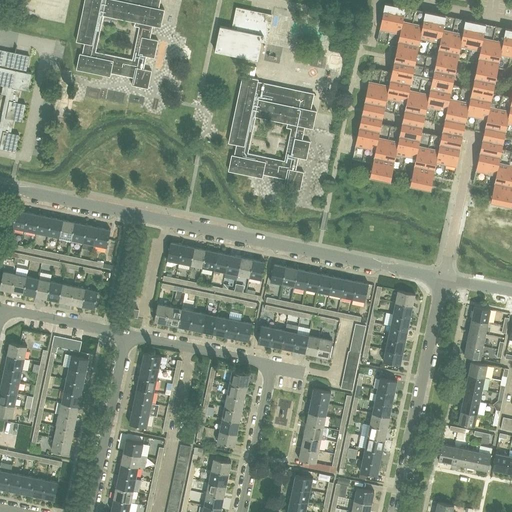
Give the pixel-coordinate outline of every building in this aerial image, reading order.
[(163,10),(164,10),(164,9),(159,8),(160,0),(86,0),(78,40),(77,40),(76,41),(84,42),(82,53),(80,53),(76,69),(77,69),(77,68),(110,74),(110,76),(111,70),(134,75),(132,84),(148,88),(148,87),(147,87),(150,71),(152,71),(152,70),(144,69),(146,56),(154,57),(155,57),(153,56),(157,40),(158,40),(150,38),(153,25),(161,27),(161,26),(160,26),(163,10)] [(381,22),(380,29),(399,33),(403,20),(405,7),(385,2),(381,22)] [(250,10),(236,7),(232,28),(220,25),(215,50),(258,59),(261,41),(267,42),(273,16),(250,12),(250,10)] [(425,11),(405,7),(403,20),(422,24),(425,11)] [(422,24),(420,37),(440,41),(443,28),(446,15),(425,11),(422,24)] [(465,19),(446,15),(443,28),(462,33),(465,19)] [(462,33),(460,46),(480,50),(483,37),(486,24),(465,19),(462,33)] [(388,89),(386,98),(406,102),(408,93),(409,89),(412,76),(415,62),(417,51),(420,37),(422,24),(403,20),(399,33),(397,47),(394,61),(392,71),(389,85),(388,89)] [(505,28),(486,24),(483,37),(503,41),(505,28)] [(429,93),(427,106),(446,110),(449,97),(452,84),(457,59),(460,46),(462,33),(443,28),(440,41),(437,55),(436,61),(434,66),(432,80),(429,93)] [(503,41),(501,54),(511,56),(511,28),(505,28),(503,41)] [(399,33),(380,29),(377,43),(390,46),(397,47),(399,33)] [(440,41),(420,37),(417,51),(437,55),(440,41)] [(469,101),(467,114),(486,118),(490,106),(492,93),(498,67),(501,54),(503,41),(483,37),(480,50),(477,63),(472,88),(469,101)] [(480,50),(460,46),(457,59),(477,63),(480,50)] [(31,73),(32,74),(32,73),(26,72),(29,57),(15,54),(16,52),(15,52),(15,54),(0,50),(0,138),(2,139),(0,146),(0,148),(16,151),(15,151),(18,134),(19,135),(19,134),(11,132),(14,119),(22,121),(22,120),(21,120),(24,104),(25,104),(26,104),(18,102),(20,89),(28,90),(29,90),(27,89),(31,73)] [(437,55),(417,51),(415,62),(434,66),(437,55)] [(511,56),(501,54),(498,67),(511,70),(511,56)] [(434,66),(415,62),(412,76),(432,80),(434,66)] [(256,67),(245,64),(243,75),(254,78),(256,67)] [(392,71),(372,66),(369,80),(389,85),(392,71)] [(315,111),(316,111),(317,111),(311,109),(314,95),(300,92),(300,90),(299,90),(299,91),(281,88),(281,86),(258,81),(258,79),(242,75),(242,76),(244,76),(230,142),(229,141),(229,142),(237,144),(234,155),(232,154),(229,170),(229,169),(262,176),(262,177),(264,171),(286,176),(284,186),(300,189),(300,188),(299,188),(302,172),(304,172),(296,170),(298,157),(307,159),(307,158),(305,158),(309,141),(310,142),(310,141),(302,139),(305,126),(313,128),(313,127),(312,127),(315,111)] [(432,80),(412,76),(409,89),(429,93),(432,80)] [(356,139),(355,145),(376,149),(378,136),(381,123),(383,116),(384,111),(386,98),(388,89),(389,85),(369,80),(368,85),(366,91),(363,110),(362,111),(362,112),(357,136),(356,139)] [(472,88),(452,84),(449,97),(469,101),(472,88)] [(398,141),(396,153),(415,158),(419,145),(421,132),(424,119),(427,106),(429,93),(409,89),(408,93),(406,102),(403,115),(402,120),(401,127),(398,141)] [(511,97),(492,93),(490,106),(509,110),(511,97)] [(438,149),(436,162),(456,166),(458,159),(463,133),(464,128),(467,114),(469,101),(449,97),(446,110),(444,123),(442,129),(441,136),(438,149)] [(406,102),(386,98),(384,111),(403,115),(406,102)] [(446,110),(427,106),(424,119),(444,123),(446,110)] [(477,163),(476,170),(496,174),(499,162),(502,148),(503,142),(504,136),(507,123),(509,110),(490,106),(486,118),(484,132),(483,137),(477,163)] [(486,118),(467,114),(464,128),(484,132),(486,118)] [(401,127),(381,123),(378,136),(398,141),(401,127)] [(441,136),(421,132),(419,145),(438,149),(441,136)] [(370,174),(370,175),(390,180),(391,179),(393,167),(396,153),(398,141),(378,136),(376,149),(373,160),(373,163),(370,174)] [(376,149),(355,145),(354,153),(352,158),(373,163),(373,160),(376,149)] [(410,183),(410,184),(431,188),(431,187),(433,175),(436,162),(438,149),(419,145),(415,158),(413,171),(410,183)] [(511,150),(502,148),(499,162),(511,164),(511,150)] [(415,158),(396,153),(393,167),(413,171),(415,158)] [(456,166),(436,162),(433,175),(454,179),(456,166)] [(491,199),(490,201),(511,205),(511,203),(511,199),(511,164),(499,162),(496,174),(493,188),(491,199)] [(496,174),(476,170),(473,183),(493,188),(496,174)] [(24,229),(28,212),(16,210),(12,227),(24,229)] [(36,232),(40,215),(28,212),(24,229),(36,232)] [(48,234),(52,217),(40,215),(36,232),(48,234)] [(60,237),(63,219),(52,217),(48,234),(60,237)] [(71,239),(75,222),(63,219),(60,237),(71,239)] [(83,242),(87,224),(75,222),(71,239),(83,242)] [(95,244),(98,227),(87,224),(83,242),(95,244)] [(98,227),(95,244),(107,247),(111,229),(98,227)] [(179,262),(183,245),(171,242),(167,259),(179,262)] [(191,264),(194,247),(183,245),(179,262),(191,264)] [(203,267),(206,249),(194,247),(191,264),(203,267)] [(214,269),(218,252),(206,249),(203,267),(214,269)] [(226,272),(230,254),(218,252),(214,269),(226,272)] [(238,274),(241,257),(230,254),(226,272),(238,274)] [(249,277),(253,259),(241,257),(238,274),(249,277)] [(253,259),(249,277),(262,279),(265,262),(253,259)] [(282,284),(286,266),(274,264),(270,281),(282,284)] [(294,286),(298,269),(286,266),(282,284),(294,286)] [(306,289),(309,271),(298,269),(294,286),(306,289)] [(0,288),(12,291),(15,273),(3,271),(0,286),(0,288)] [(318,291),(321,274),(309,271),(306,289),(318,291)] [(24,293),(27,276),(15,273),(12,291),(24,293)] [(329,293),(333,276),(321,274),(318,291),(329,293)] [(35,296),(39,278),(27,276),(24,293),(35,296)] [(341,296),(345,278),(333,276),(329,293),(341,296)] [(47,298),(51,281),(39,278),(35,296),(47,298)] [(353,298),(356,281),(345,278),(341,296),(353,298)] [(59,301),(62,283),(51,281),(47,298),(59,301)] [(356,281),(353,298),(365,301),(369,283),(356,281)] [(70,303),(74,286),(62,283),(59,301),(70,303)] [(82,306),(86,288),(74,286),(70,303),(82,306)] [(86,288),(82,306),(94,308),(98,291),(86,288)] [(260,296),(254,294),(255,290),(247,289),(246,293),(245,297),(259,300),(260,296)] [(395,302),(413,306),(415,293),(398,290),(395,302)] [(410,317),(413,306),(395,302),(393,314),(410,317)] [(166,323),(170,306),(158,303),(154,321),(166,323)] [(472,318),(488,322),(491,309),(474,305),(472,318)] [(178,326),(181,308),(170,306),(166,323),(178,326)] [(125,315),(137,317),(139,310),(127,307),(125,315)] [(190,328),(193,311),(181,308),(178,326),(190,328)] [(201,331),(205,313),(193,311),(190,328),(201,331)] [(311,324),(312,319),(313,314),(301,312),(300,317),(303,318),(302,322),(311,324)] [(213,333),(217,316),(205,313),(201,331),(213,333)] [(322,326),(323,322),(324,317),(313,314),(312,319),(317,320),(316,325),(322,326)] [(408,329),(410,317),(393,314),(390,325),(408,329)] [(225,336),(228,318),(217,316),(213,333),(225,336)] [(237,338),(240,321),(228,318),(225,336),(237,338)] [(485,334),(488,322),(472,318),(469,330),(485,334)] [(240,321),(237,338),(249,341),(252,323),(240,321)] [(270,345),(273,327),(261,325),(257,342),(270,345)] [(405,341),(408,329),(390,325),(388,337),(405,341)] [(281,347),(285,330),(273,327),(270,345),(281,347)] [(293,350),(297,332),(285,330),(281,347),(293,350)] [(483,346),(485,334),(469,330),(467,342),(483,346)] [(305,352),(308,335),(297,332),(293,350),(305,352)] [(58,347),(60,336),(54,335),(52,346),(58,347)] [(316,355),(320,337),(308,335),(305,352),(316,355)] [(320,337),(316,355),(329,357),(332,340),(320,337)] [(403,353),(405,341),(388,337),(385,349),(403,353)] [(76,340),(74,350),(79,351),(82,341),(76,340)] [(7,354),(25,358),(27,346),(10,342),(7,354)] [(480,358),(483,346),(467,342),(464,355),(480,358)] [(400,365),(403,353),(385,349),(383,361),(400,365)] [(360,353),(349,351),(348,351),(347,357),(359,359),(360,353)] [(142,364),(159,368),(162,356),(144,352),(142,364)] [(22,369),(25,358),(7,354),(5,366),(22,369)] [(69,367),(86,371),(89,359),(71,355),(69,367)] [(358,365),(359,359),(347,357),(346,362),(358,365)] [(468,374),(485,377),(487,364),(471,361),(468,374)] [(356,370),(358,365),(346,362),(345,368),(356,370)] [(157,380),(159,368),(142,364),(139,376),(157,380)] [(20,381),(22,369),(5,366),(2,378),(20,381)] [(84,383),(86,371),(69,367),(66,379),(84,383)] [(355,376),(356,370),(345,368),(344,374),(355,376)] [(229,383),(247,386),(249,374),(232,371),(229,383)] [(353,385),(355,376),(344,374),(342,382),(353,385)] [(482,389),(485,377),(468,374),(466,386),(482,389)] [(154,391),(157,380),(139,376),(137,388),(154,391)] [(377,389),(394,392),(397,380),(380,377),(377,389)] [(17,393),(20,381),(2,378),(0,389),(17,393)] [(81,394),(84,383),(66,379),(64,391),(81,394)] [(342,382),(341,388),(352,390),(353,385),(342,382)] [(244,398),(247,386),(229,383),(227,394),(244,398)] [(480,401),(482,389),(466,386),(463,398),(480,401)] [(152,403),(154,391),(137,388),(134,400),(152,403)] [(311,400),(328,403),(331,391),(313,388),(311,400)] [(0,401),(15,405),(17,393),(0,389),(0,401)] [(392,404),(394,392),(377,389),(375,401),(392,404)] [(79,406),(81,394),(64,391),(61,402),(79,406)] [(242,410),(244,398),(227,394),(224,406),(242,410)] [(477,413),(480,401),(463,398),(461,410),(477,413)] [(149,415),(152,403),(134,400),(132,411),(149,415)] [(326,415),(328,403),(311,400),(308,411),(326,415)] [(0,414),(12,417),(15,405),(0,401),(0,414)] [(390,416),(392,404),(375,401),(372,412),(390,416)] [(76,418),(79,406),(61,402),(59,414),(76,418)] [(239,421),(242,410),(224,406),(222,418),(239,421)] [(475,426),(477,413),(461,410),(458,423),(475,426)] [(147,427),(149,415),(132,411),(129,423),(147,427)] [(323,427),(326,415),(308,411),(306,423),(323,427)] [(387,428),(390,416),(372,412),(370,424),(387,428)] [(74,430),(76,418),(59,414),(56,426),(74,430)] [(506,430),(509,418),(503,417),(501,429),(506,430)] [(237,433),(239,421),(222,418),(219,430),(237,433)] [(352,428),(354,421),(349,420),(347,432),(351,432),(351,433),(357,434),(358,429),(352,428)] [(321,439),(323,427),(306,423),(304,435),(321,439)] [(385,439),(387,428),(370,424),(367,436),(385,439)] [(71,441),(74,430),(56,426),(54,438),(71,441)] [(234,445),(237,433),(219,430),(217,442),(234,445)] [(318,450),(321,439),(304,435),(301,447),(318,450)] [(382,451),(385,439),(367,436),(365,448),(382,451)] [(69,453),(71,441),(54,438),(51,450),(69,453)] [(123,451),(141,455),(143,443),(126,439),(123,451)] [(451,462),(454,446),(442,443),(438,460),(451,462)] [(463,465),(466,449),(454,446),(451,462),(463,465)] [(316,462),(318,450),(301,447),(299,459),(316,462)] [(359,449),(348,447),(346,456),(357,458),(359,449)] [(380,463),(382,451),(365,448),(362,459),(380,463)] [(475,467),(478,451),(466,449),(463,465),(475,467)] [(138,467),(141,455),(123,451),(121,463),(138,467)] [(478,451),(475,467),(488,470),(491,454),(478,451)] [(505,472),(508,455),(496,453),(492,469),(505,472)] [(211,470),(228,473),(231,461),(214,458),(211,470)] [(377,475),(380,463),(362,459),(360,471),(377,475)] [(136,479),(138,467),(121,463),(118,475),(136,479)] [(0,487),(7,489),(11,472),(0,469),(0,487)] [(226,485),(228,473),(211,470),(209,481),(226,485)] [(19,492),(22,474),(11,472),(7,489),(19,492)] [(31,494),(34,477),(22,474),(19,492),(31,494)] [(293,486),(310,490),(313,478),(295,474),(293,486)] [(133,490),(136,479),(118,475),(116,487),(133,490)] [(42,497),(46,479),(34,477),(31,494),(42,497)] [(349,486),(350,479),(339,477),(338,481),(337,483),(349,486)] [(46,479),(42,497),(54,499),(58,482),(46,479)] [(224,497),(226,485),(209,481),(206,493),(224,497)] [(308,502),(310,490),(293,486),(290,498),(308,502)] [(131,502),(133,490),(116,487),(113,498),(131,502)] [(354,499),(371,503),(374,491),(357,487),(354,499)] [(221,509),(224,497),(206,493),(204,505),(221,509)] [(117,511),(128,511),(131,502),(113,498),(111,511),(117,511)] [(297,511),(305,511),(308,502),(290,498),(288,510),(297,511)] [(356,511),(369,511),(371,503),(354,499),(352,511),(356,511)] [(435,511),(452,511),(454,505),(438,501),(435,511)]
